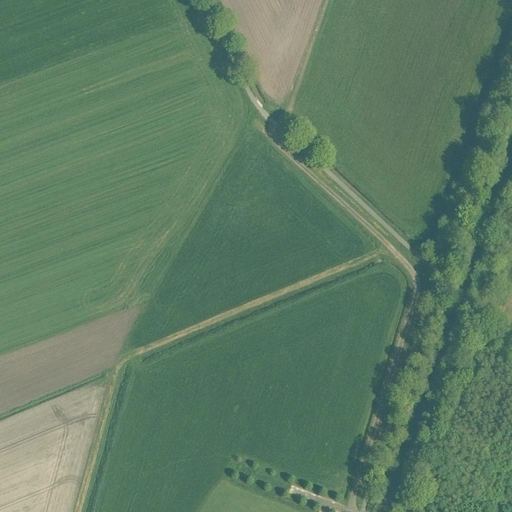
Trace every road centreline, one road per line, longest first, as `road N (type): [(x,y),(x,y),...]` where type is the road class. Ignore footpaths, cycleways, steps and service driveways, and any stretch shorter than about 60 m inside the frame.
road 1 (track): [(259,126),(416,279),(348,511)]
road 2 (track): [(511,213),(404,511)]
